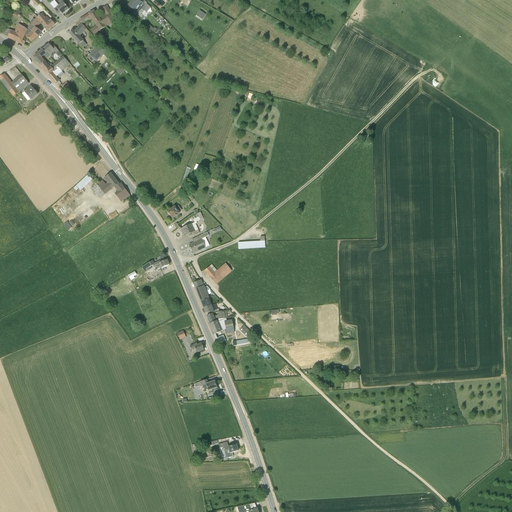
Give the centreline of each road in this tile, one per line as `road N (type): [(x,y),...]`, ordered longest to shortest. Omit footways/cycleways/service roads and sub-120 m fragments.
road 1 (track): [(418,74),(244,235),(190,259)]
road 2 (track): [(454,511),(240,317)]
road 3 (secondary): [(273,511),(177,261)]
road 4 (secondary): [(177,261),(149,211),(21,57)]
road 5 (track): [(503,378),(503,460),(447,511)]
